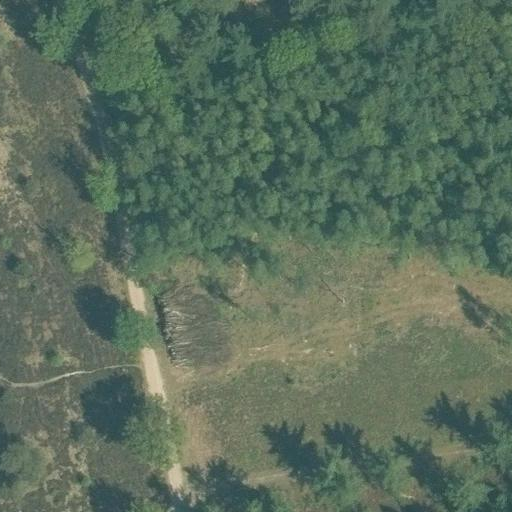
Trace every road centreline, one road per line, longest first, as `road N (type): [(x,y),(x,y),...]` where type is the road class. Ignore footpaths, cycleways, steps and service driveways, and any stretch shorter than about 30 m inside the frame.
road 1 (track): [(167,511),(74,86)]
road 2 (track): [(511,440),(162,484)]
